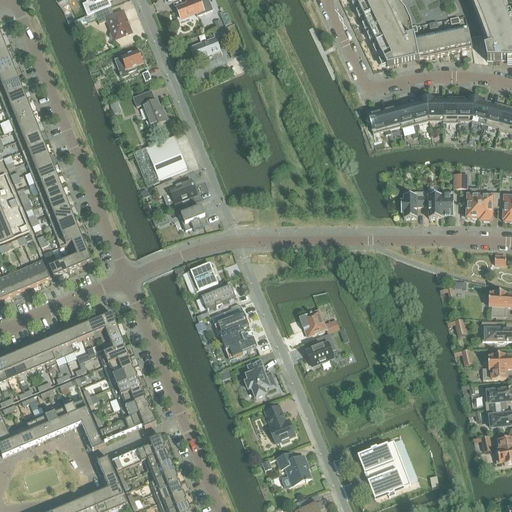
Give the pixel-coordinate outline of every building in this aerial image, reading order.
[(86,0),(88,5),(84,6),(88,18),(94,15),(111,8),(108,1),(110,0),(86,0)] [(210,14),(204,0),(194,0),(188,3),(189,5),(177,10),(181,20),(196,15),(197,18),(210,14)] [(354,0),(362,14),(366,24),(374,41),(379,51),(387,69),(417,63),(419,62),(416,44),(414,34),(412,29),(411,20),(405,9),(400,3),(397,0),(354,0)] [(403,0),(400,3),(405,9),(411,20),(412,29),(416,28),(418,34),(414,34),(416,44),(426,42),(436,40),(437,40),(447,38),(458,35),(468,33),(470,40),(482,38),(484,51),(491,48),(487,36),(482,23),(477,11),(472,0),(403,0)] [(472,0),(477,11),(482,23),(487,36),(491,48),(484,51),(487,63),(511,63),(511,62),(511,32),(508,22),(501,2),(500,2),(499,0),(472,0)] [(88,18),(74,23),(76,30),(77,29),(97,21),(99,25),(105,23),(108,25),(112,34),(111,35),(110,37),(110,39),(111,41),(113,42),(115,42),(132,35),(123,13),(114,16),(111,8),(94,15),(88,18)] [(217,30),(223,28),(220,21),(214,23),(217,30)] [(468,33),(458,35),(462,53),(472,51),(470,40),(468,33)] [(458,35),(447,38),(451,56),(451,55),(460,54),(462,53),(458,35)] [(447,38),(437,40),(440,58),(450,56),(451,56),(447,38)] [(221,53),(215,39),(192,48),(197,62),(221,53)] [(436,40),(426,42),(430,60),(439,58),(440,58),(437,40),(436,40)] [(426,42),(416,44),(419,62),(429,60),(430,60),(426,42)] [(244,55),(241,48),(229,53),(232,60),(244,55)] [(0,64),(11,60),(6,49),(0,51),(0,64)] [(134,68),(143,65),(141,59),(143,58),(140,53),(139,53),(138,52),(121,59),(115,62),(121,75),(120,76),(120,78),(121,77),(122,79),(129,77),(128,75),(136,72),(134,68)] [(0,76),(15,70),(11,60),(0,64),(0,76)] [(0,88),(19,81),(15,70),(0,76),(0,88)] [(23,92),(19,81),(0,88),(0,98),(1,101),(23,92)] [(28,102),(23,92),(1,101),(5,111),(28,102)] [(162,113),(157,101),(155,102),(152,93),(133,100),(137,110),(143,107),(151,129),(168,122),(164,112),(162,113)] [(444,128),(443,101),(443,102),(436,102),(436,100),(434,100),(433,100),(426,101),(429,124),(441,124),(441,128),(444,128)] [(472,124),(475,101),(468,100),(465,100),(465,102),(458,102),(458,101),(458,126),(458,128),(460,128),(460,124),(472,124)] [(429,124),(426,101),(419,102),(417,103),(418,105),(411,107),(410,105),(410,106),(417,131),(419,130),(418,126),(429,124)] [(458,126),(458,101),(450,101),(451,102),(444,102),(444,101),(443,101),(444,128),(444,130),(446,130),(446,126),(458,126)] [(485,131),(491,106),(491,107),(484,105),(484,103),(482,102),(475,101),(472,124),(483,127),(482,131),(485,131)] [(32,113),(28,102),(5,111),(9,122),(32,113)] [(119,110),(117,104),(110,106),(113,113),(119,110)] [(417,131),(410,106),(410,107),(403,109),(403,107),(396,109),(402,131),(413,128),(414,132),(417,131)] [(499,131),(505,109),(498,107),(498,109),(491,107),(492,106),(491,106),(485,131),(487,132),(488,128),(499,131)] [(402,131),(396,109),(382,113),(388,137),(391,136),(390,132),(401,129),(401,131),(402,131)] [(511,141),(511,139),(511,112),(511,111),(505,109),(499,131),(499,133),(511,136),(510,140),(511,141)] [(36,123),(32,113),(9,122),(14,132),(36,123)] [(388,137),(382,113),(368,117),(366,118),(365,119),(365,121),(366,122),(367,123),(369,124),(370,124),(373,136),(385,133),(386,137),(388,137)] [(40,134),(36,123),(14,132),(18,143),(40,134)] [(45,145),(40,134),(18,143),(22,154),(45,145)] [(187,170),(174,139),(133,156),(147,189),(160,185),(159,182),(187,170)] [(49,155),(45,145),(22,154),(26,164),(49,155)] [(53,166),(49,155),(26,164),(31,175),(53,166)] [(57,176),(53,166),(31,175),(35,185),(57,176)] [(61,187),(57,176),(35,185),(39,196),(61,187)] [(191,182),(177,188),(175,182),(155,190),(159,199),(170,194),(175,206),(182,203),(183,205),(189,203),(188,200),(197,197),(191,182)] [(66,198),(61,187),(39,196),(43,207),(66,198)] [(479,221),(480,195),(480,191),(469,190),(469,194),(468,194),(467,220),(479,221)] [(423,209),(422,194),(403,195),(404,203),(401,203),(401,216),(404,216),(404,221),(417,221),(417,210),(423,209)] [(441,220),(441,194),(422,194),(423,209),(429,209),(429,220),(441,220)] [(454,220),(454,198),(453,194),(441,194),(441,220),(442,220),(454,220)] [(498,211),(499,195),(480,195),(479,221),(480,221),(480,223),(490,224),(490,221),(492,221),(492,210),(498,211)] [(511,196),(499,195),(498,211),(504,211),(503,222),(505,222),(504,225),(511,225),(511,196)] [(70,208),(66,198),(43,207),(48,217),(70,208)] [(19,207),(16,200),(9,203),(12,210),(19,207)] [(0,245),(14,239),(0,205),(0,245)] [(74,219),(70,208),(48,217),(52,228),(74,219)] [(208,227),(201,209),(179,217),(186,233),(193,230),(194,233),(208,227)] [(169,223),(166,215),(152,221),(155,229),(169,223)] [(78,229),(74,219),(52,228),(56,238),(78,229)] [(83,240),(78,229),(56,238),(60,249),(72,245),(72,244),(83,240)] [(92,263),(83,240),(72,244),(72,245),(77,257),(78,258),(82,268),(92,263)] [(82,268),(78,258),(77,257),(64,263),(68,273),(82,268)] [(506,259),(495,259),(495,267),(505,267),(506,259)] [(51,282),(43,263),(33,267),(41,286),(51,282)] [(68,273),(64,263),(50,269),(54,280),(68,273)] [(197,294),(218,286),(210,266),(189,274),(197,294)] [(41,286),(33,267),(23,271),(31,290),(41,286)] [(31,290),(23,271),(14,275),(22,294),(31,290)] [(22,294),(14,275),(4,279),(13,298),(22,294)] [(13,298),(4,279),(0,281),(0,294),(3,302),(13,298)] [(207,312),(236,301),(236,300),(233,301),(229,289),(231,288),(231,287),(201,299),(207,312)] [(511,297),(506,297),(506,295),(494,294),(494,297),(489,297),(489,309),(492,309),(491,319),(505,320),(506,310),(511,310),(511,297)] [(325,327),(319,312),(312,315),(312,314),(309,315),(310,317),(299,321),(302,329),(304,328),(308,338),(322,332),(326,331),(328,336),(338,332),(334,323),(325,327)] [(210,320),(208,314),(197,319),(199,324),(210,320)] [(250,329),(244,315),(238,317),(237,315),(223,321),(223,323),(218,325),(219,328),(217,330),(223,344),(226,343),(226,342),(242,336),(245,335),(244,332),(250,329)] [(112,316),(89,325),(94,337),(105,332),(117,327),(112,316)] [(458,338),(466,336),(462,322),(455,324),(458,338)] [(89,325),(66,335),(71,347),(71,346),(80,343),(94,337),(89,325)] [(511,331),(501,332),(501,325),(482,325),(482,344),(497,344),(499,345),(502,345),(504,344),(507,344),(507,345),(508,345),(508,344),(511,344),(511,331)] [(113,352),(99,358),(125,347),(117,327),(105,332),(110,342),(113,352)] [(66,335),(57,339),(65,359),(74,355),(75,354),(71,346),(71,347),(66,335)] [(257,350),(254,340),(248,342),(247,339),(243,340),(242,336),(226,342),(226,343),(223,344),(226,352),(229,351),(233,360),(257,350)] [(336,351),(333,345),(330,336),(318,341),(321,348),(307,354),(312,368),(334,360),(331,353),(336,351)] [(57,339),(47,343),(57,366),(56,362),(65,359),(57,339)] [(47,343),(38,347),(47,370),(57,366),(47,343)] [(38,347),(28,351),(37,370),(46,367),(47,370),(38,347)] [(125,347),(99,358),(104,369),(129,358),(126,351),(125,352),(124,349),(125,348),(125,347)] [(28,351),(19,355),(27,374),(37,370),(28,351)] [(465,368),(472,366),(469,352),(462,354),(465,368)] [(19,355),(10,359),(18,378),(27,374),(19,355)] [(511,358),(505,359),(504,357),(493,357),(493,360),(488,360),(489,371),(483,371),(483,383),(506,382),(506,372),(511,371),(511,358)] [(129,358),(104,369),(108,379),(133,368),(131,362),(129,362),(128,359),(130,359),(129,358)] [(10,359),(0,363),(8,382),(18,378),(10,359)] [(0,363),(0,385),(8,382),(0,363)] [(276,389),(273,381),(271,382),(269,376),(265,378),(264,376),(262,372),(264,372),(261,364),(249,369),(251,375),(247,377),(249,383),(246,384),(249,392),(252,390),(256,400),(266,396),(264,392),(268,390),(269,391),(276,389)] [(133,368),(108,379),(112,390),(138,379),(135,372),(134,373),(132,370),(134,369),(133,368)] [(138,379),(112,390),(116,400),(142,390),(139,383),(138,383),(137,381),(138,380),(138,379)] [(142,390),(116,400),(121,411),(146,400),(143,393),(142,394),(141,391),(142,390)] [(511,403),(511,391),(510,391),(508,391),(508,392),(506,392),(504,391),(500,391),(499,393),(484,394),(486,412),(504,411),(504,404),(511,403)] [(146,400),(121,411),(125,421),(150,411),(148,404),(146,404),(145,402),(147,401),(146,400)] [(72,401),(62,405),(65,410),(73,429),(81,426),(82,426),(74,406),(72,401)] [(84,402),(74,406),(82,426),(86,435),(96,431),(84,402)] [(295,438),(289,422),(285,424),(283,420),(284,419),(279,408),(265,414),(271,429),(269,430),(275,446),(282,443),(282,446),(284,446),(289,444),(290,443),(289,440),(295,438)] [(53,409),(44,413),(54,437),(63,434),(64,434),(64,433),(53,409)] [(54,409),(53,409),(64,433),(72,430),(73,430),(73,429),(65,410),(56,414),(54,409)] [(107,429),(100,432),(102,438),(105,443),(112,440),(143,427),(145,431),(157,426),(152,415),(151,415),(149,412),(151,412),(150,411),(125,421),(107,429)] [(511,415),(505,417),(504,411),(486,412),(487,419),(490,419),(491,431),(503,429),(505,430),(508,430),(510,429),(511,428),(511,415)] [(0,413),(0,442),(0,443),(10,438),(9,434),(0,413)] [(44,415),(35,419),(45,441),(54,438),(54,437),(44,413),(43,414),(44,415)] [(35,419),(26,423),(35,445),(44,442),(45,442),(45,441),(35,419)] [(27,427),(18,430),(26,449),(35,446),(36,446),(35,445),(26,423),(25,423),(27,427)] [(18,430),(9,434),(10,438),(17,453),(25,450),(26,450),(26,449),(18,430)] [(96,431),(86,435),(86,436),(86,435),(93,452),(93,453),(103,448),(102,445),(96,431)] [(2,447),(0,447),(0,453),(3,460),(4,459),(3,459),(16,453),(16,454),(17,454),(17,453),(10,438),(0,443),(2,447)] [(113,463),(115,468),(117,474),(125,471),(143,463),(167,453),(167,452),(165,452),(164,450),(166,449),(161,438),(150,442),(151,446),(120,459),(113,463)] [(489,438),(481,440),(484,454),(492,452),(490,442),(489,438)] [(511,439),(499,442),(500,452),(497,453),(494,453),(496,466),(504,464),(504,467),(511,465),(511,439)] [(359,457),(358,458),(364,474),(365,475),(365,474),(366,474),(368,478),(402,465),(394,445),(394,444),(393,444),(371,453),(359,457)] [(167,453),(143,463),(147,473),(171,463),(171,462),(170,463),(168,460),(170,460),(167,453)] [(311,481),(305,467),(307,466),(304,458),(294,462),(291,456),(277,461),(281,472),(286,470),(289,478),(283,481),(282,483),(285,490),(287,491),(293,488),(305,483),(306,484),(308,483),(307,482),(311,481)] [(108,460),(98,464),(98,465),(99,465),(106,481),(116,477),(110,464),(108,460)] [(171,463),(147,473),(148,474),(151,473),(155,482),(150,484),(150,485),(176,474),(175,473),(174,474),(173,471),(174,470),(171,463)] [(271,469),(269,464),(268,463),(262,465),(265,471),(271,469)] [(402,465),(368,478),(370,483),(369,483),(368,484),(369,484),(375,500),(375,501),(376,500),(388,496),(394,493),(410,487),(411,487),(410,486),(402,465)] [(176,474),(150,485),(154,495),(180,484),(179,484),(178,484),(177,481),(178,481),(176,474)] [(116,477),(106,481),(105,481),(106,482),(110,490),(118,510),(128,506),(116,477)] [(180,484),(154,495),(159,506),(184,495),(184,494),(182,495),(181,492),(183,491),(180,484)] [(101,495),(100,495),(107,511),(113,511),(118,510),(110,490),(109,491),(101,495)] [(91,499),(96,511),(107,511),(100,495),(91,499)] [(184,495),(159,506),(160,511),(172,511),(188,506),(188,505),(187,505),(185,503),(187,502),(184,495)] [(82,503),(85,511),(96,511),(91,499),(82,503)] [(72,507),(74,511),(85,511),(82,503),(81,503),(73,507),(72,507)]
